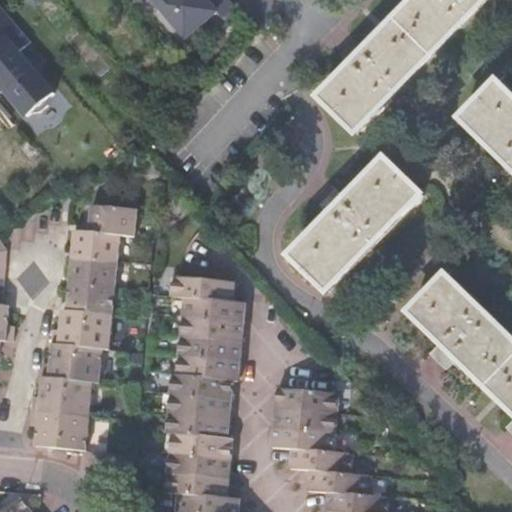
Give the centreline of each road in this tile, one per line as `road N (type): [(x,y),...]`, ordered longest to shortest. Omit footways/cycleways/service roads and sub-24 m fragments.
road 1 (residential): [(57,231),(33,280),(10,474)]
road 2 (residential): [(267,329),(264,464),(291,511)]
